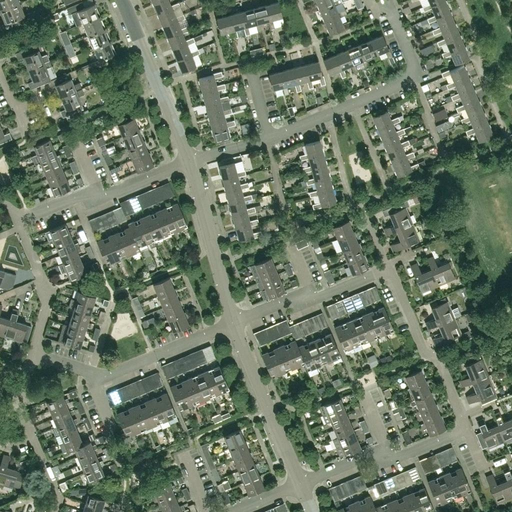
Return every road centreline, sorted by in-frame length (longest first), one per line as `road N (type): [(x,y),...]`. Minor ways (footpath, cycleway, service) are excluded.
road 1 (residential): [(189,161),(409,80),(414,67),(389,3),(371,11),(366,0)]
road 2 (residential): [(232,322),(102,376),(30,355)]
road 3 (residential): [(189,161),(121,0)]
road 4 (residential): [(299,483),(232,322)]
road 5 (residential): [(460,416),(386,266)]
road 6 (residential): [(232,322),(189,161)]
road 7 (residential): [(30,355),(19,409),(57,499),(54,511)]
road 8 (residential): [(30,355),(47,295),(15,222)]
